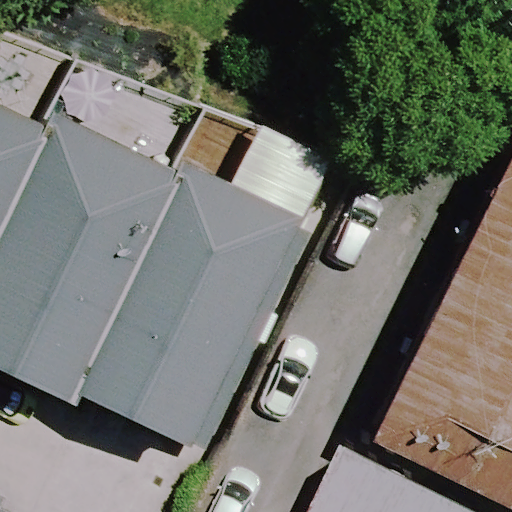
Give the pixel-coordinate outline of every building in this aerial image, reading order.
[(0,190),(32,116),(0,102),(0,190)] [(32,116),(0,190),(0,369),(63,397),(159,170),(32,116)] [(511,139),(368,439),(511,508),(511,139)] [(159,170),(63,397),(197,453),(293,226),(159,170)] [(441,511),(332,461),(307,511),(441,511)]
